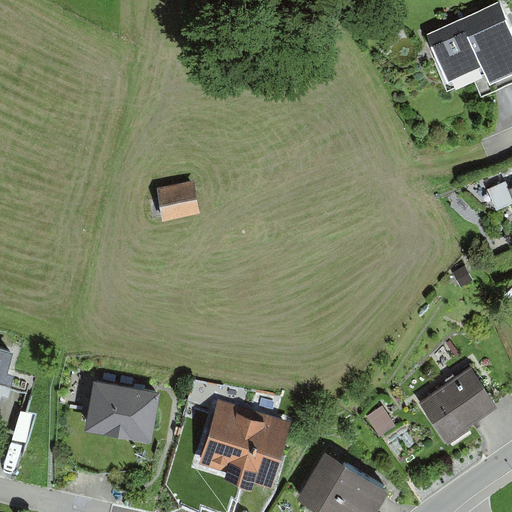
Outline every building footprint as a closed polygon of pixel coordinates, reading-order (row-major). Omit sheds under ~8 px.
[(511,77),(511,18),(505,3),(436,34),(459,85),(493,70),(499,83),(511,77)] [(209,213),(203,180),(168,185),(173,218),(209,213)] [(0,401),(7,404),(13,386),(20,388),(26,369),(19,367),(20,351),(0,344),(0,401)] [(503,408),(478,372),(433,403),(458,439),(503,408)] [(168,391),(104,379),(95,425),(159,437),(168,391)] [(299,422),(227,402),(210,461),(283,481),(299,422)] [(371,412),(383,429),(397,420),(385,402),(371,412)] [(382,511),(397,487),(332,451),(307,496),(336,511),(382,511)]
